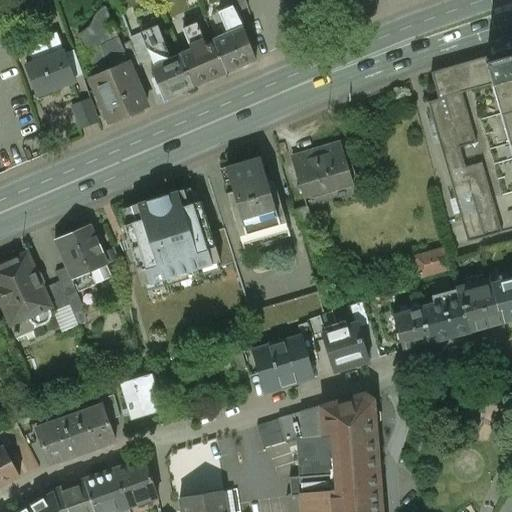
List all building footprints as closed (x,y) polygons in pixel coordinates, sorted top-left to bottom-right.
[(187,0),(174,0),(180,13),(191,9),(187,0)] [(248,8),(244,0),(230,0),(232,6),(235,12),(248,8)] [(232,6),(217,12),(227,35),(242,29),(235,12),(232,6)] [(89,69),(87,70),(111,124),(147,109),(139,90),(140,89),(136,79),(133,80),(130,70),(120,45),(115,33),(116,32),(112,24),(111,25),(108,19),(80,35),(89,69)] [(196,23),(182,28),(190,50),(205,44),(196,23)] [(169,58),(157,26),(141,33),(151,58),(154,65),(169,58)] [(227,35),(213,41),(225,71),(226,73),(255,60),(242,29),(227,35)] [(151,58),(141,33),(131,37),(132,41),(141,62),(151,58)] [(132,41),(123,44),(120,45),(130,70),(142,65),(141,62),(132,41)] [(190,50),(180,54),(192,85),(225,71),(213,41),(205,44),(190,50)] [(64,54),(27,69),(39,100),(54,95),(53,91),(75,83),(64,54)] [(154,65),(150,66),(163,100),(193,87),(192,85),(180,54),(154,65)] [(493,55),(430,73),(437,98),(460,92),(491,83),(485,64),(495,61),(493,55)] [(511,56),(495,61),(485,64),(491,83),(511,156),(511,56)] [(511,156),(491,83),(460,92),(475,142),(459,147),(465,167),(481,162),(501,231),(511,228),(511,156)] [(481,162),(465,167),(459,147),(475,142),(460,92),(437,98),(427,101),(467,241),(501,231),(481,162)] [(340,145),(313,153),(313,152),(312,152),(313,156),(294,163),(304,197),(331,189),(332,192),(353,186),(340,144),(339,144),(340,145)] [(261,164),(227,175),(233,193),(227,195),(243,248),(289,234),(276,191),(270,193),(261,164)] [(183,190),(131,206),(136,222),(124,226),(128,239),(127,239),(142,287),(218,263),(220,262),(211,233),(205,215),(200,202),(188,205),(183,190)] [(313,225),(308,206),(294,210),(300,229),(313,225)] [(86,224),(73,229),(74,231),(55,239),(67,267),(72,279),(74,278),(79,291),(96,284),(90,271),(107,264),(102,252),(103,252),(95,235),(95,236),(90,224),(86,225),(86,224)] [(224,229),(211,233),(220,262),(218,263),(219,268),(235,263),(224,229)] [(13,258),(12,257),(11,257),(0,261),(0,262),(0,306),(2,308),(10,326),(27,319),(28,321),(31,323),(33,324),(35,325),(39,326),(42,325),(45,324),(46,323),(49,320),(50,318),(50,316),(50,313),(49,309),(52,308),(44,288),(45,282),(41,274),(37,270),(36,270),(27,251),(13,258)] [(442,251),(417,258),(421,276),(447,269),(442,251)] [(72,279),(67,267),(55,273),(59,282),(69,305),(73,315),(85,310),(77,292),(79,291),(74,278),(72,279)] [(489,278),(455,287),(458,297),(469,332),(505,322),(501,308),(497,308),(490,284),(489,278)] [(511,278),(490,284),(497,308),(501,308),(505,322),(511,319),(511,278)] [(44,288),(52,308),(54,312),(69,305),(59,282),(44,288)] [(318,292),(252,312),(258,333),(325,313),(318,292)] [(458,297),(422,308),(431,342),(469,332),(458,297)] [(363,303),(351,307),(356,322),(358,327),(369,324),(363,303)] [(431,342),(422,308),(393,316),(398,333),(403,351),(431,342)] [(320,316),(306,321),(313,342),(323,339),(321,333),(325,332),(320,316)] [(393,316),(382,319),(388,336),(398,333),(393,316)] [(325,332),(321,333),(323,339),(333,370),(368,360),(358,327),(356,322),(325,332)] [(300,337),(252,350),(264,393),(313,378),(300,337)] [(240,345),(229,348),(235,371),(246,368),(240,345)] [(151,376),(121,385),(131,421),(162,411),(151,376)] [(364,395),(300,414),(302,439),(296,441),(299,488),(300,494),(335,491),(335,492),(379,488),(373,401),(364,395)] [(114,396),(100,401),(102,406),(103,405),(109,421),(120,418),(114,396)] [(102,406),(35,430),(48,465),(115,441),(109,421),(103,405),(102,406)] [(300,414),(279,420),(286,443),(287,443),(287,444),(296,441),(302,439),(300,414)] [(279,420),(257,427),(261,440),(262,442),(264,450),(286,443),(279,420)] [(3,447),(0,448),(0,487),(19,477),(3,447)] [(145,460),(115,471),(127,508),(157,497),(145,460)] [(115,471),(84,482),(94,511),(114,511),(127,508),(115,471)] [(94,511),(84,482),(54,492),(60,511),(94,511)] [(335,492),(327,492),(328,511),(380,511),(379,488),(335,492)] [(240,511),(237,490),(230,492),(232,511),(240,511)] [(335,491),(300,494),(301,511),(328,511),(327,492),(335,492),(335,491)] [(52,492),(32,503),(37,511),(60,511),(54,492),(52,493),(52,492)] [(226,511),(224,492),(180,500),(182,511),(226,511)]
